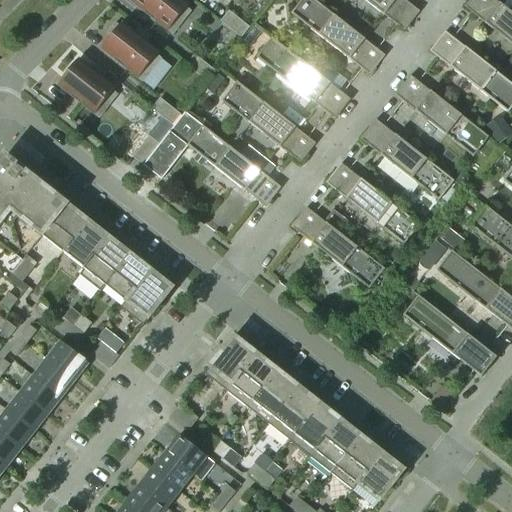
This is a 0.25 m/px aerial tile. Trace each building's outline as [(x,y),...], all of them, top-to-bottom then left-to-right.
[(179,18),(185,9),(187,7),(178,0),(132,0),(131,1),(157,21),(155,22),(172,35),(183,21),(179,18)] [(384,57),(312,0),(301,0),(290,14),(369,76),(384,57)] [(419,13),(402,0),(362,0),(404,32),(419,13)] [(511,14),(493,0),(469,0),(463,8),(511,46),(511,14)] [(249,28),(228,12),(220,22),(241,38),(249,28)] [(157,54),(145,44),(150,38),(138,28),(133,35),(120,25),(118,27),(114,24),(106,34),(110,37),(102,48),(127,68),(126,70),(142,83),(153,68),(149,65),(157,54)] [(511,107),(511,85),(452,39),(444,32),(429,52),(507,114),(511,107)] [(350,101),(271,39),(256,58),(334,120),(350,101)] [(214,72),(194,55),(185,66),(206,82),(214,72)] [(105,101),(114,91),(101,81),(106,74),(94,65),(89,71),(76,61),(58,84),(83,104),(82,106),(98,119),(109,105),(105,101)] [(488,138),(417,83),(410,76),(394,96),(472,158),(488,138)] [(315,145),(236,83),(221,102),(300,164),(315,145)] [(180,115),(159,99),(151,109),(172,126),(180,115)] [(453,182),(415,152),(375,120),(359,140),(438,202),(453,182)] [(280,188),(202,127),(186,146),(265,208),(280,188)] [(142,166),(158,145),(148,137),(132,158),(142,166)] [(66,205),(23,171),(22,172),(4,158),(0,163),(0,225),(10,212),(41,237),(66,205)] [(419,226),(348,170),(340,164),(325,184),(403,246),(419,226)] [(511,169),(503,181),(511,188),(511,169)] [(62,253),(87,222),(66,205),(41,237),(62,253)] [(511,228),(485,207),(469,226),(511,260),(511,228)] [(384,270),(313,215),(305,208),(290,228),(368,290),(384,270)] [(83,270),(108,239),(87,222),(62,253),(83,270)] [(104,286),(129,255),(108,239),(83,270),(84,270),(79,276),(99,292),(104,286)] [(511,299),(451,252),(436,271),(511,331),(511,299)] [(121,309),(150,272),(129,255),(104,286),(125,302),(120,309),(121,309)] [(36,264),(26,256),(18,265),(29,274),(36,264)] [(21,283),(29,274),(18,265),(11,275),(21,283)] [(142,326),(172,289),(150,272),(121,309),(142,326)] [(0,304),(9,311),(17,301),(8,294),(0,303),(0,304)] [(496,358),(417,297),(402,316),(480,378),(496,358)] [(44,320),(52,310),(41,302),(34,311),(44,320)] [(65,336),(73,327),(62,318),(55,328),(65,336)] [(0,334),(7,340),(16,329),(6,322),(0,330),(0,334)] [(26,344),(36,332),(29,326),(19,339),(26,344)] [(83,335),(73,327),(65,336),(75,344),(83,335)] [(225,392),(255,354),(233,337),(204,374),(225,392)] [(16,357),(26,344),(19,339),(9,352),(16,357)] [(89,365),(59,342),(45,359),(75,383),(89,365)] [(108,370),(118,357),(100,343),(90,356),(108,370)] [(246,408),(276,371),(255,354),(225,392),(246,408)] [(75,383),(45,359),(32,376),(61,400),(75,383)] [(0,377),(9,366),(2,360),(0,363),(0,377)] [(268,425),(297,387),(276,371),(246,408),(268,425)] [(61,400),(32,376),(18,393),(48,417),(61,400)] [(289,441),(318,404),(297,387),(268,425),(289,441)] [(48,417),(18,393),(5,410),(35,434),(48,417)] [(310,458),(339,421),(318,404),(289,441),(310,458)] [(197,419),(179,405),(169,418),(187,432),(197,419)] [(35,434),(5,410),(0,416),(0,433),(21,451),(35,434)] [(331,475),(360,437),(339,421),(310,458),(331,475)] [(21,451),(0,433),(0,461),(8,468),(21,451)] [(212,452),(220,442),(210,434),(202,444),(212,452)] [(206,459),(178,436),(164,454),(192,476),(206,459)] [(352,491),(381,454),(360,437),(331,475),(352,491)] [(230,450),(220,442),(212,452),(222,460),(230,450)] [(192,476),(164,454),(151,471),(179,493),(192,476)] [(374,508),(403,471),(381,454),(352,491),(374,508)] [(257,482),(264,473),(254,465),(246,474),(257,482)] [(179,493),(151,471),(137,488),(168,511),(169,511),(166,509),(179,493)] [(267,490),(274,481),(264,473),(257,482),(267,490)] [(226,503),(235,493),(227,486),(218,497),(226,503)] [(168,511),(137,488),(124,505),(133,511),(168,511)] [(217,511),(219,511),(226,503),(218,497),(210,507),(217,511)] [(301,511),(306,506),(296,498),(288,507),(294,511),(301,511)] [(247,511),(251,508),(240,500),(232,510),(233,511),(247,511)]
